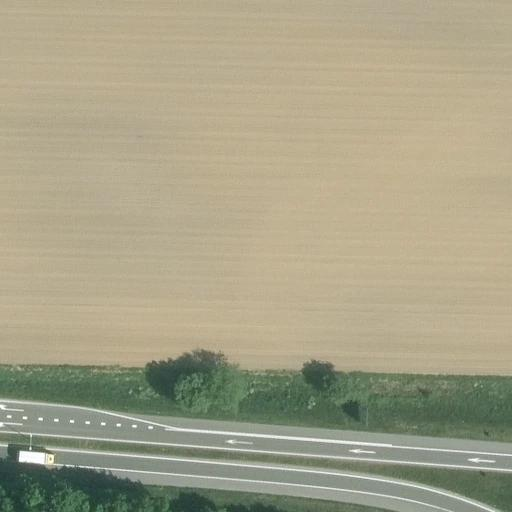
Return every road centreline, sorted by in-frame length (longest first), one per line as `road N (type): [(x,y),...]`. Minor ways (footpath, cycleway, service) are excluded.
road 1 (motorway): [(511,464),(0,422)]
road 2 (motorway): [(0,451),(313,476),(469,511)]
